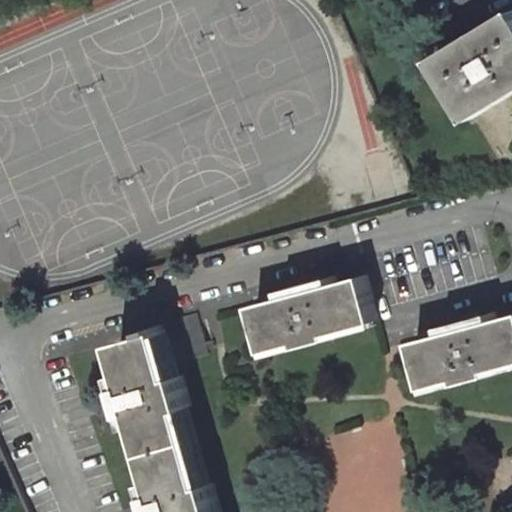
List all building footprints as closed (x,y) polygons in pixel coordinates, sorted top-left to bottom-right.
[(511,93),(511,12),(457,45),(436,58),(473,118),(511,93)] [(378,310),(368,273),(338,282),(336,275),(285,289),(287,295),(257,303),(258,306),(270,349),(302,340),(303,344),(334,336),(332,332),(380,319),(378,310)] [(511,362),(511,314),(498,318),(496,311),(445,325),(447,332),(417,340),(429,385),(462,376),(463,381),(493,373),(492,368),(511,362)] [(147,441),(193,429),(184,397),(189,396),(180,364),(175,366),(164,327),(119,339),(128,369),(120,371),(134,423),(142,421),(147,441)] [(216,511),(216,509),(221,508),(212,478),(208,479),(193,429),(147,441),(159,481),(151,483),(159,511),(216,511)]
